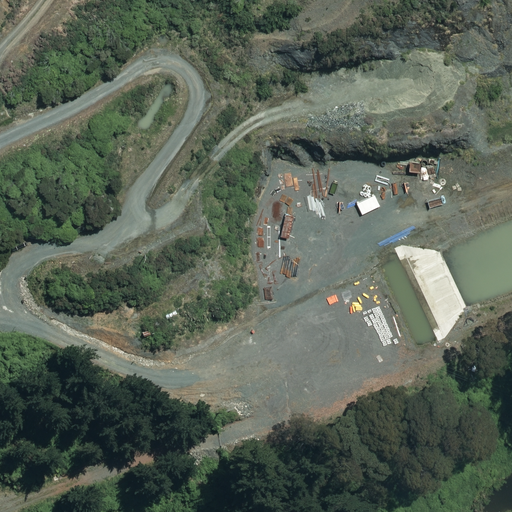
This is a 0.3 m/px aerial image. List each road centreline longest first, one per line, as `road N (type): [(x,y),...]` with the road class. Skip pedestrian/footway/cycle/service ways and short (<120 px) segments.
road 1 (unclassified): [(378,349),(285,380),(212,383),(133,372),(0,313)]
road 2 (track): [(6,511),(265,426),(337,391),(342,380),(333,370)]
